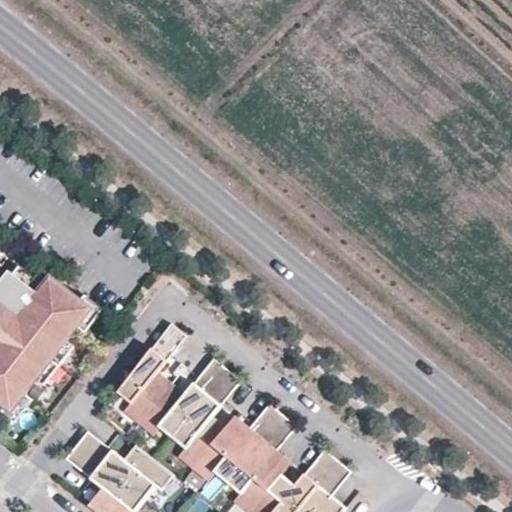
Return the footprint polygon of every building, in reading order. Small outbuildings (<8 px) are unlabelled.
[(0,405),(7,411),(20,394),(74,325),(87,309),(77,301),(47,277),(40,286),(35,293),(17,279),(22,272),(11,263),(0,277),(0,262),(4,257),(0,254),(0,405)] [(40,286),(22,272),(17,279),(35,293),(40,286)] [(77,301),(87,309),(74,325),(81,330),(98,309),(81,295),(77,301)] [(336,511),(326,504),(331,499),(329,497),(349,473),(325,454),(305,478),(303,476),(293,489),(285,489),(276,482),(266,473),(265,467),(276,454),(274,452),(294,428),(270,408),(250,432),(248,431),(237,443),(230,444),(220,437),(210,428),(210,421),(221,408),(219,407),(239,382),(215,363),(195,387),(193,385),(182,398),(175,399),(166,391),(157,383),(156,376),(166,363),(164,362),(184,338),(171,327),(150,351),(114,394),(129,406),(140,415),(144,418),(158,430),(184,451),(198,463),(213,475),(239,497),(254,509),(257,511),(336,511)] [(166,391),(169,387),(156,376),(157,383),(166,391)] [(169,387),(166,391),(175,399),(182,398),(169,387)] [(20,394),(7,411),(0,405),(0,413),(9,421),(27,399),(20,394)] [(140,415),(129,406),(123,414),(137,426),(144,418),(140,415)] [(158,430),(144,418),(137,426),(152,438),(158,430)] [(210,421),(210,428),(220,437),(224,432),(210,421)] [(70,444),(139,497),(149,485),(162,470),(134,448),(126,458),(119,459),(118,459),(106,449),(104,451),(80,431),(70,444)] [(224,432),(220,437),(230,444),(237,443),(224,432)] [(126,511),(127,511),(139,497),(70,444),(60,456),(85,476),(83,478),(95,488),(97,488),(97,495),(86,508),(90,511),(120,511),(123,509),(126,511)] [(119,459),(126,458),(134,448),(129,444),(118,459),(119,459)] [(198,463),(184,451),(177,459),(192,471),(198,463)] [(198,463),(192,471),(207,483),(213,475),(198,463)] [(265,467),(266,473),(276,482),(279,478),(265,467)] [(168,474),(162,470),(149,485),(156,490),(168,474)] [(276,482),(285,489),(293,489),(279,478),(276,482)] [(97,488),(95,488),(82,505),(86,508),(97,495),(97,488)] [(250,511),(254,509),(239,497),(233,504),(242,511),(250,511)] [(342,511),(344,510),(331,499),(326,504),(336,511),(342,511)]
